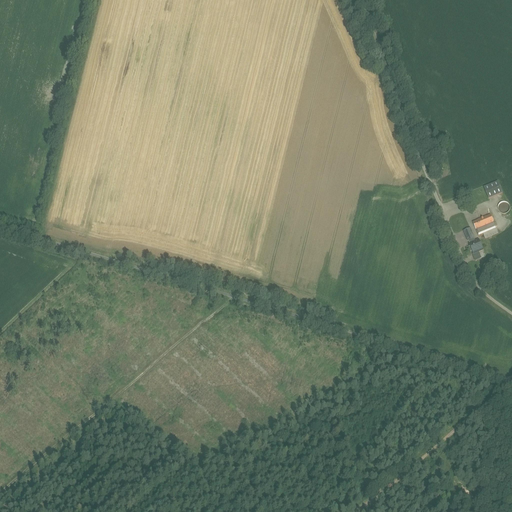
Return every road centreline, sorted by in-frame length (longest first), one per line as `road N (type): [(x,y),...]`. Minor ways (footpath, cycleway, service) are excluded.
road 1 (unclassified): [(0,227),(511,378)]
road 2 (unclassified): [(363,0),(469,273),(511,314)]
road 3 (track): [(232,296),(0,491)]
road 4 (track): [(511,378),(355,511)]
